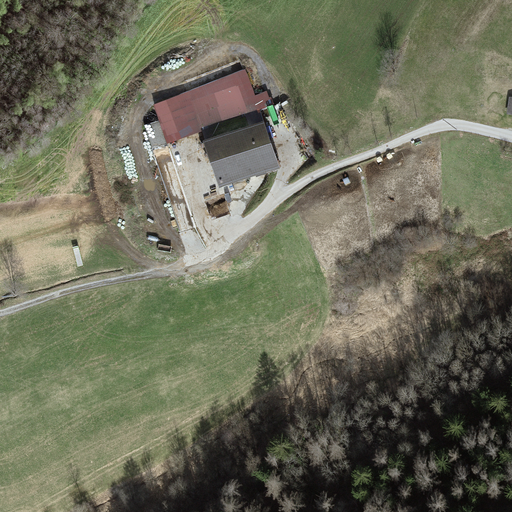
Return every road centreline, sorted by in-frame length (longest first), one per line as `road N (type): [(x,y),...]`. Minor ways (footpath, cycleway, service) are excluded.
road 1 (residential): [(185,264),(324,171),(440,126),(511,139)]
road 2 (track): [(185,264),(0,312)]
road 3 (track): [(369,511),(511,410)]
